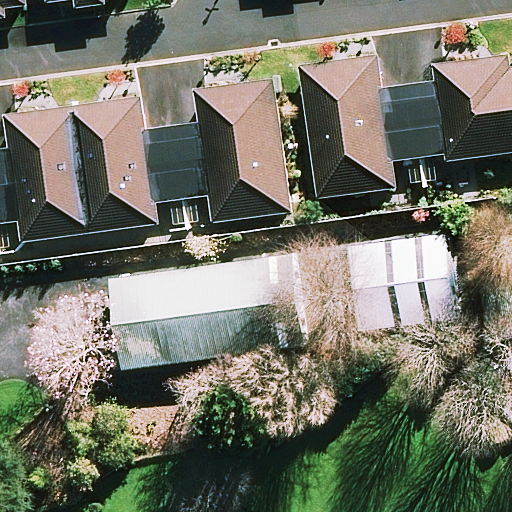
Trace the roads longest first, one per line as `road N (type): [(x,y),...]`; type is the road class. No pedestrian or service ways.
road 1 (residential): [(0,52),(213,24)]
road 2 (residential): [(213,24),(412,0)]
